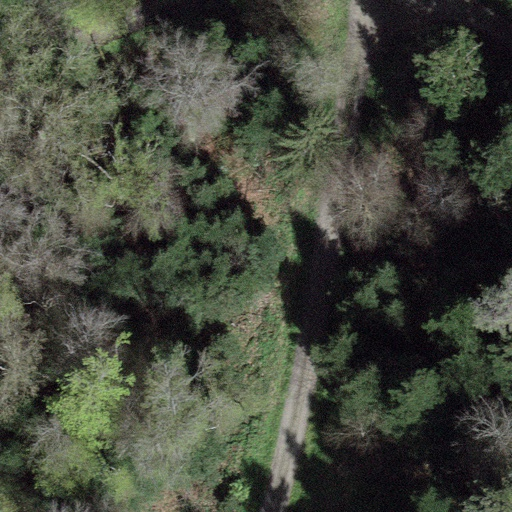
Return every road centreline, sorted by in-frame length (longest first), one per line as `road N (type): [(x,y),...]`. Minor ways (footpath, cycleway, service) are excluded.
road 1 (track): [(359,0),(322,252),(267,511)]
road 2 (track): [(0,123),(240,0)]
